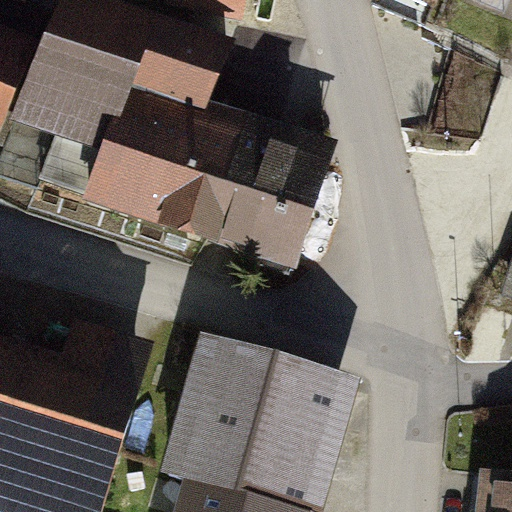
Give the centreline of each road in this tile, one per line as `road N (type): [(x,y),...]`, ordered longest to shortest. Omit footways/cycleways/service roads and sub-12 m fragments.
road 1 (residential): [(0,216),(405,347)]
road 2 (residential): [(331,0),(405,347)]
road 3 (residential): [(405,347),(402,511)]
